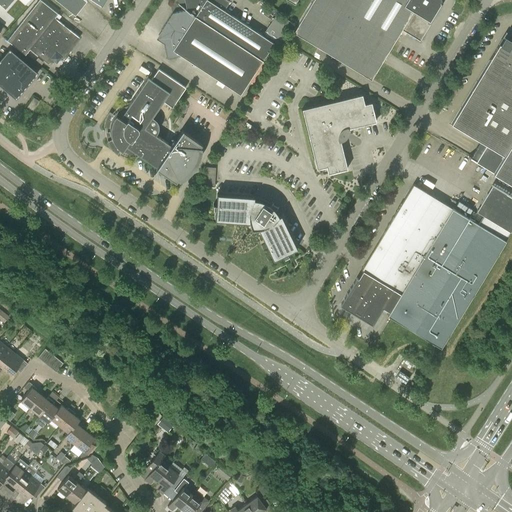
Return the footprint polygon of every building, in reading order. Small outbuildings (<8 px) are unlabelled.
[(5,9),(13,0),(0,0),(0,4),(5,9)] [(62,59),(80,37),(55,18),(57,14),(39,0),(7,40),(25,54),(29,49),(48,64),(52,59),(61,58),(62,59)] [(56,0),(75,15),(87,1),(85,0),(56,0)] [(184,0),(186,10),(172,13),(161,30),(167,58),(181,56),(240,94),(274,43),(224,10),(229,1),(227,0),(184,0)] [(356,70),(371,79),(381,62),(384,58),(387,53),(395,40),(401,30),(416,39),(415,40),(420,43),(423,38),(421,36),(441,4),(438,2),(439,0),(312,0),(293,32),(319,48),(356,70)] [(292,23),(277,13),(265,30),(280,40),(292,23)] [(499,44),(451,123),(459,128),(485,144),(475,161),(468,156),(467,157),(511,184),(511,41),(505,37),(500,44),(499,44)] [(0,85),(15,98),(37,72),(9,48),(0,59),(0,85)] [(156,120),(152,117),(163,101),(172,107),(185,87),(158,69),(151,79),(147,77),(141,86),(128,105),(119,110),(114,115),(109,112),(106,117),(104,127),(110,128),(109,131),(112,139),(106,142),(111,150),(117,155),(121,150),(130,154),(138,154),(153,164),(159,168),(158,170),(176,182),(179,177),(180,179),(188,173),(192,170),(197,162),(200,153),(201,147),(200,147),(202,143),(183,130),(183,129),(172,145),(156,135),(158,130),(159,127),(158,122),(156,120)] [(358,125),(376,121),(371,101),(364,103),(362,94),(301,109),(316,169),(326,166),(328,173),(347,168),(344,154),(340,138),(343,137),(346,132),(346,128),(358,125)] [(39,101),(33,97),(26,107),(32,111),(39,101)] [(216,168),(205,167),(203,184),(214,185),(216,168)] [(372,325),(382,307),(389,311),(452,208),(413,184),(361,269),(363,271),(358,278),(356,277),(339,304),(372,325)] [(440,347),(477,286),(510,231),(511,228),(511,197),(492,185),(476,211),(483,215),(478,224),(452,208),(389,311),(387,314),(392,317),(440,347)] [(257,199),(255,199),(254,199),(254,196),(217,193),(216,204),(213,204),(213,209),(216,209),(215,220),(249,222),(251,229),(258,228),(264,241),(273,259),(283,255),(284,257),(289,255),(287,252),(297,248),(295,243),(290,235),(281,214),(279,216),(278,214),(277,212),(276,211),(275,210),(274,208),(273,207),(271,206),(269,204),(268,203),(267,202),(265,201),(263,201),(261,200),(260,200),(258,199),(257,199)] [(9,316),(5,314),(1,319),(4,322),(9,316)] [(7,346),(0,355),(0,365),(3,368),(15,353),(7,346)] [(21,347),(15,353),(3,368),(11,374),(15,369),(20,373),(28,363),(25,361),(30,354),(21,347)] [(38,357),(42,361),(49,352),(45,348),(38,357)] [(47,365),(54,356),(49,352),(42,361),(47,365)] [(54,356),(47,365),(51,368),(58,359),(54,356)] [(63,363),(58,359),(51,368),(56,372),(63,363)] [(409,378),(400,371),(395,377),(405,384),(409,378)] [(20,400),(30,407),(40,394),(35,389),(36,387),(33,385),(20,400)] [(46,398),(40,394),(30,407),(38,414),(51,399),(55,394),(52,391),(46,398)] [(58,408),(53,404),(58,396),(55,394),(51,399),(38,414),(42,417),(39,421),(43,425),(46,421),(48,422),(51,418),(50,418),(58,408)] [(50,418),(51,418),(59,425),(71,410),(68,407),(67,409),(61,404),(58,408),(50,418)] [(71,410),(59,425),(68,432),(76,422),(76,423),(79,419),(73,414),(75,412),(71,410)] [(173,424),(163,416),(157,424),(167,431),(173,424)] [(68,432),(65,436),(74,443),(86,428),(83,425),(81,427),(76,423),(76,422),(68,432)] [(33,439),(38,433),(33,428),(28,435),(33,439)] [(86,428),(74,443),(82,450),(80,453),(82,457),(88,454),(95,445),(90,442),(94,437),(88,432),(90,430),(86,428)] [(18,432),(14,429),(9,435),(13,437),(18,432)] [(27,449),(32,443),(28,440),(24,446),(27,449)] [(36,453),(43,444),(40,442),(32,443),(28,447),(36,453)] [(43,454),(48,447),(44,444),(39,450),(43,454)] [(65,453),(61,450),(56,457),(60,460),(65,453)] [(158,481),(169,467),(161,460),(165,456),(159,451),(139,474),(145,479),(144,479),(149,483),(153,477),(158,481)] [(200,458),(211,467),(215,461),(205,453),(200,458)] [(92,463),(96,458),(92,454),(90,457),(87,459),(92,463)] [(6,457),(0,464),(0,483),(3,480),(4,478),(15,464),(6,457)] [(15,464),(4,478),(12,484),(28,465),(20,458),(15,464)] [(226,468),(221,464),(216,470),(221,474),(226,468)] [(12,484),(17,488),(13,492),(10,496),(14,499),(18,493),(20,491),(32,476),(36,471),(28,465),(12,484)] [(182,477),(178,474),(169,467),(158,481),(162,484),(158,490),(163,493),(168,496),(174,489),(182,477)] [(57,488),(66,496),(79,480),(83,475),(79,471),(73,479),(68,475),(57,488)] [(45,486),(40,483),(32,476),(20,491),(28,497),(37,487),(41,491),(45,486)] [(181,508),(192,494),(184,487),(188,482),(183,478),(175,489),(174,489),(168,496),(172,500),(167,506),(172,510),(176,504),(181,508)] [(79,480),(66,496),(75,502),(75,503),(86,489),(81,485),(82,483),(79,480)] [(227,495),(232,492),(226,485),(217,495),(224,503),(230,499),(227,495)] [(106,502),(87,487),(86,489),(75,503),(75,502),(71,507),(76,511),(97,511),(104,503),(104,504),(106,502)] [(184,511),(200,511),(209,501),(195,490),(192,494),(181,508),(185,511),(184,511)] [(262,502),(257,496),(247,503),(253,511),(260,511),(266,508),(268,511),(269,511),(274,509),(266,499),(262,502)] [(114,511),(104,504),(104,503),(97,511),(114,511)] [(253,511),(247,503),(238,510),(235,506),(230,510),(231,511),(253,511)]
